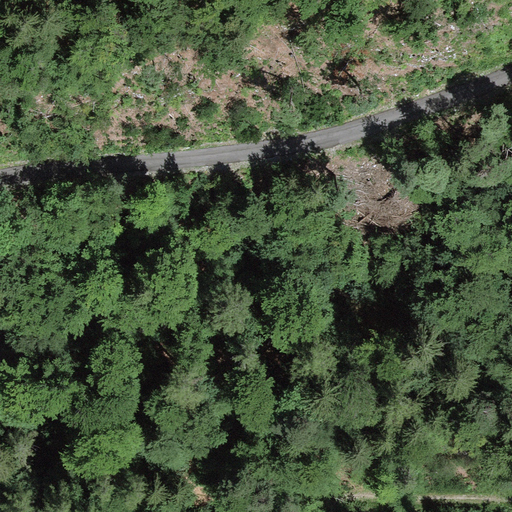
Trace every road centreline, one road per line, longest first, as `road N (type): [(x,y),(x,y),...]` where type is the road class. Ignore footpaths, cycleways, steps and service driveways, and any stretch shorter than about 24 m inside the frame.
road 1 (track): [(511,71),(363,128),(245,153),(0,181)]
road 2 (track): [(462,340),(319,279),(0,240)]
road 3 (track): [(330,508),(511,499)]
